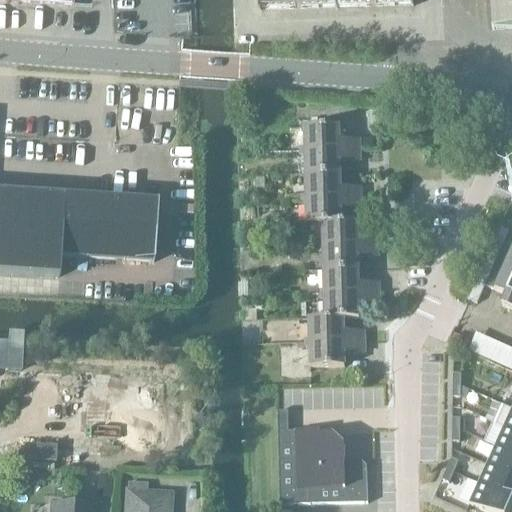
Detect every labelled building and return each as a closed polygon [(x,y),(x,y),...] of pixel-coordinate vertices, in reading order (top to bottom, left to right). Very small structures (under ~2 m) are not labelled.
[(297,0),(258,0),(259,12),(261,12),(261,11),(298,10),(297,0)] [(335,0),(297,0),(298,10),(335,9),(335,10),(336,10),(335,0)] [(374,0),(335,0),(336,10),(337,10),(337,9),(374,8),(374,0)] [(511,0),(490,0),(493,31),(511,30),(511,0)] [(27,102),(28,81),(5,80),(4,100),(27,102)] [(338,129),(305,130),(306,149),(306,155),(360,153),(359,142),(339,143),(338,129)] [(360,153),(306,155),(306,160),(307,178),(340,177),(339,164),(360,163),(360,153)] [(340,177),(307,178),(307,198),(308,203),(361,201),(361,190),(340,191),(340,177)] [(0,275),(59,279),(60,258),(154,264),(157,204),(0,194),(0,275)] [(308,203),(308,208),(308,227),(323,226),(342,225),(341,212),(361,211),(361,201),(308,203)] [(342,225),(323,226),(324,243),(324,249),(378,248),(377,237),(358,238),(357,224),(342,225)] [(378,248),(324,249),(325,255),(326,273),(359,272),(359,259),(378,258),(378,248)] [(511,249),(500,276),(493,273),(487,288),(502,295),(504,298),(500,307),(511,311),(511,249)] [(359,272),(326,273),(326,292),(326,297),(379,295),(379,284),(360,285),(359,272)] [(379,295),(326,297),(327,302),(327,320),(327,321),(344,321),(361,320),(361,307),(379,306),(379,295)] [(327,320),(311,321),(312,340),(312,344),(365,343),(365,332),(344,333),(344,321),(327,321),(327,320)] [(468,352),(511,370),(511,348),(476,333),(468,352)] [(365,343),(312,344),(312,350),(312,369),(345,368),(345,354),(365,353),(365,343)] [(295,372),(296,358),(278,358),(278,372),(295,372)] [(453,387),(461,388),(461,376),(453,376),(453,387)] [(170,384),(90,379),(85,459),(165,464),(170,384)] [(461,399),(461,388),(453,387),(453,399),(461,399)] [(511,410),(511,411),(503,429),(511,433),(511,410)] [(452,432),(460,432),(460,420),(452,420),(452,432)] [(511,455),(511,433),(503,429),(495,448),(511,455)] [(320,432),(278,433),(280,507),(368,505),(367,470),(358,461),(345,461),(345,450),(333,435),(320,435),(320,432)] [(460,444),(460,432),(452,432),(452,444),(460,444)] [(511,477),(511,455),(495,448),(487,466),(511,477)] [(451,460),(447,471),(454,474),(459,463),(451,460)] [(511,500),(511,477),(487,466),(478,485),(511,500)] [(447,471),(442,482),(449,485),(454,474),(447,471)] [(80,501),(95,502),(97,479),(82,478),(80,501)] [(482,511),(510,511),(511,509),(511,500),(478,485),(469,506),(482,511)] [(125,511),(170,511),(171,498),(147,497),(147,487),(128,486),(125,511)]
